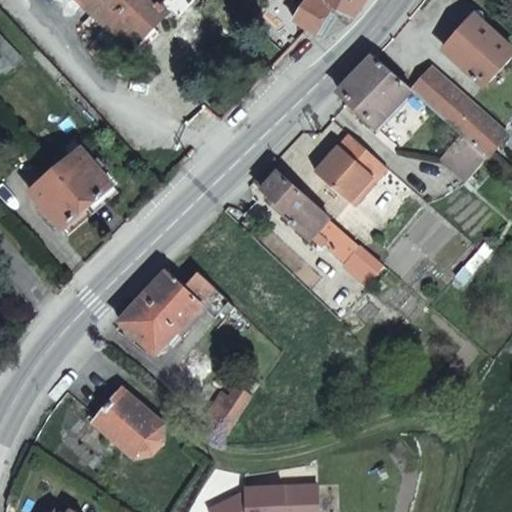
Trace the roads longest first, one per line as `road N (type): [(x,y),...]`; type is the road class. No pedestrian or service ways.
road 1 (secondary): [(0,433),(93,303),(372,33),(395,0)]
road 2 (unknown): [(93,303),(0,215)]
